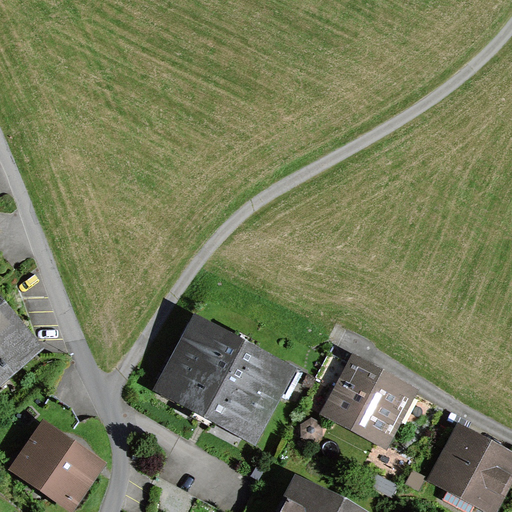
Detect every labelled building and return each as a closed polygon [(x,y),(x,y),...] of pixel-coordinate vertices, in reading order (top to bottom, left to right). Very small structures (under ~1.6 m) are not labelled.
[(0,374),(6,369),(10,374),(21,365),(17,360),(29,349),(0,315),(0,374)] [(197,327),(164,387),(252,434),(274,394),(285,400),(288,400),(303,374),(302,371),(290,365),(281,379),(268,372),(270,367),(252,358),(255,353),(231,341),(229,345),(211,335),(208,340),(195,332),(198,328),(197,327)] [(405,396),(407,395),(329,353),(314,381),(328,388),(320,402),(384,437),(405,396)] [(301,425),(302,436),(311,442),(321,436),(320,425),(311,420),(301,425)] [(482,501),(504,459),(447,429),(433,455),(446,462),(438,477),(451,484),(442,500),(464,511),(471,511),(478,499),(482,501)] [(44,433),(20,468),(70,502),(80,487),(77,471),(84,460),(44,433)] [(345,511),(299,487),(285,511),(345,511)]
